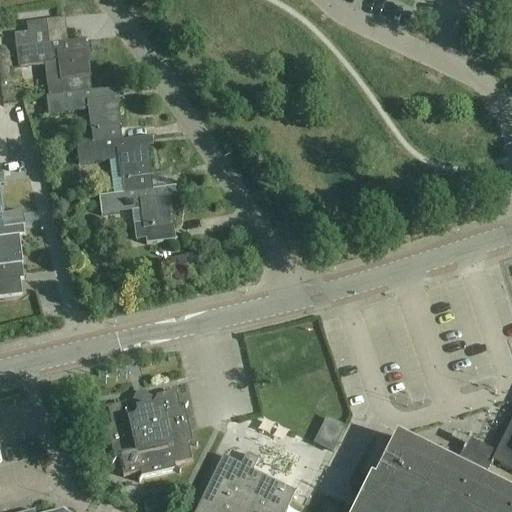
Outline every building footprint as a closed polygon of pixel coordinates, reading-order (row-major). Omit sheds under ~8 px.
[(48,46),(15,50),(17,69),(58,64),(62,97),(91,94),(85,43),(85,41),(68,44),(66,34),(47,36),(48,46)] [(88,113),(92,147),(122,143),(115,91),(91,94),(62,97),(45,99),(48,118),(88,113)] [(122,143),(92,147),(76,149),(78,167),(108,163),(113,197),(152,192),(150,177),(145,141),(145,140),(122,143)] [(169,190),(152,192),(113,197),(98,199),(101,217),(133,212),(137,242),(145,242),(146,246),(177,242),(177,241),(175,241),(169,190)] [(17,228),(3,230),(0,230),(0,300),(22,297),(19,281),(25,281),(25,280),(23,280),(17,228)] [(175,280),(193,277),(190,258),(172,260),(175,280)] [(180,412),(176,395),(107,411),(111,428),(107,429),(102,426),(102,427),(106,430),(114,463),(111,467),(112,468),(116,463),(119,462),(123,480),(141,476),(141,479),(138,484),(139,485),(142,480),(175,472),(180,475),(181,474),(176,471),(175,468),(192,463),(188,446),(191,446),(196,449),(197,447),(192,445),(184,412),(187,407),(186,406),(183,411),(180,412)] [(326,420),(314,444),(333,454),(344,430),(326,420)] [(511,422),(495,456),(469,443),(471,439),(470,439),(454,470),(395,440),(391,449),(377,442),(359,479),(369,484),(354,511),(511,511),(511,496),(482,482),(491,465),(511,475),(511,422)] [(252,475),(258,463),(246,457),(240,468),(222,459),(196,511),(287,511),(295,496),(252,475)]
